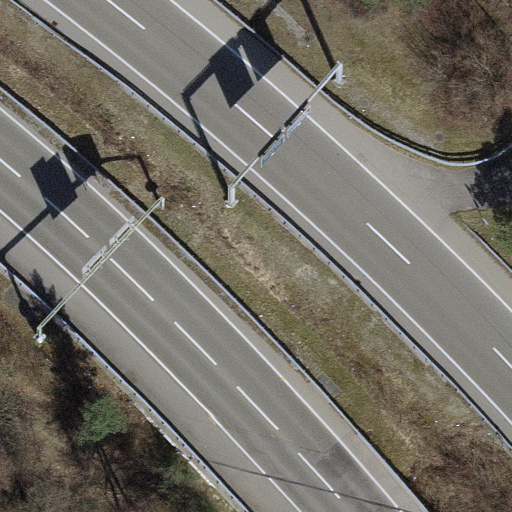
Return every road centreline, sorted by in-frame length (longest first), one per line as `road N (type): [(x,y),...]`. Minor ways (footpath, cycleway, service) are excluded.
road 1 (motorway): [(511,365),(247,112),(110,0)]
road 2 (motorway): [(0,163),(164,313),(347,511)]
